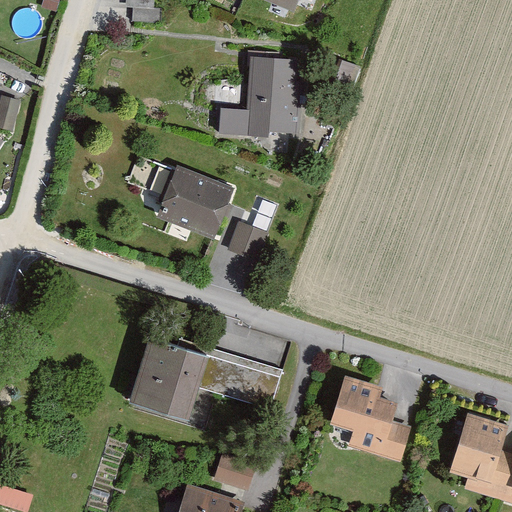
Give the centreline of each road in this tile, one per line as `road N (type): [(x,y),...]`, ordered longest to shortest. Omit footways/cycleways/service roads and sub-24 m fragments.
road 1 (residential): [(511,393),(19,237)]
road 2 (residential): [(19,237),(81,0)]
